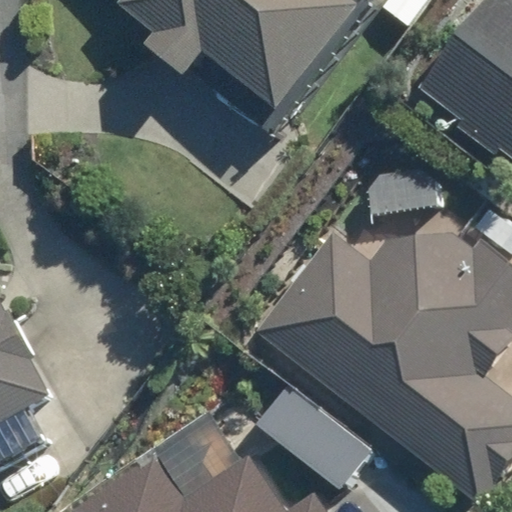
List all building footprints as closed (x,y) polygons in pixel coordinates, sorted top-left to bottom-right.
[(152,0),(214,48),(287,104),(370,2),(367,0),(152,0)] [(511,0),(497,0),(430,89),(511,151),(511,0)] [(372,184),(376,216),(452,209),(449,177),(372,184)] [(266,329),(487,503),(511,470),(511,391),(499,380),(493,376),(489,373),(511,344),(511,256),(487,237),(478,248),(459,233),(394,241),(375,264),(338,236),(266,329)] [(0,455),(51,429),(41,406),(57,399),(0,288),(0,455)] [(161,454),(77,511),(331,511),(321,497),(300,511),(291,511),(255,458),(192,501),(161,454)]
